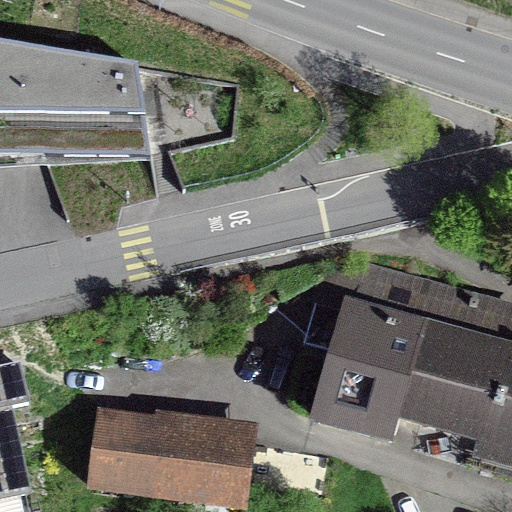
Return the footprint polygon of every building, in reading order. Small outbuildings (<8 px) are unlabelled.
[(240,85),(0,44),(0,170),(150,161),(171,155),(236,141),(240,85)] [(511,304),(365,263),(355,299),(511,343),(511,304)] [(511,348),(507,347),(345,300),(308,428),(375,447),(393,452),(400,428),(475,449),(471,464),(511,476),(511,348)] [(0,511),(23,511),(21,504),(34,501),(17,423),(35,419),(22,362),(0,366),(0,511)] [(155,419),(97,411),(85,496),(207,511),(247,511),(259,427),(156,413),(155,419)]
